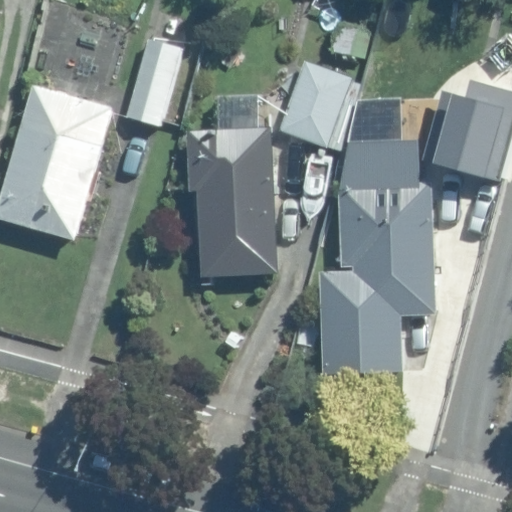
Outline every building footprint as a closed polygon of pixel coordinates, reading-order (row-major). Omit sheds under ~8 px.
[(185,49),(153,41),(131,117),(164,127),(185,49)] [(313,61),(286,126),(343,150),(370,84),(313,61)] [(116,106),(38,84),(0,215),(0,216),(78,239),(116,106)] [(511,108),(455,93),(437,162),(493,177),(511,108)] [(268,133),(186,136),(187,191),(197,191),(200,274),(272,272),(268,133)] [(321,274),(325,374),(398,371),(396,313),(434,312),(429,184),(339,188),(342,265),(354,264),(354,272),(321,274)]
